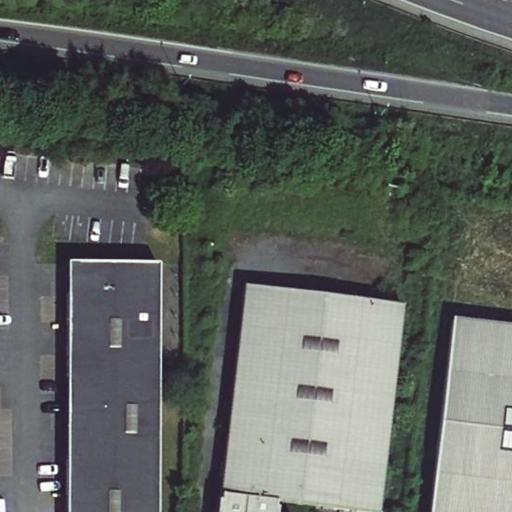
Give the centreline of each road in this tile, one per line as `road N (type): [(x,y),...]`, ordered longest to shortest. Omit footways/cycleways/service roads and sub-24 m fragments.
road 1 (motorway): [(0,31),(511,104)]
road 2 (unknown): [(35,511),(30,204)]
